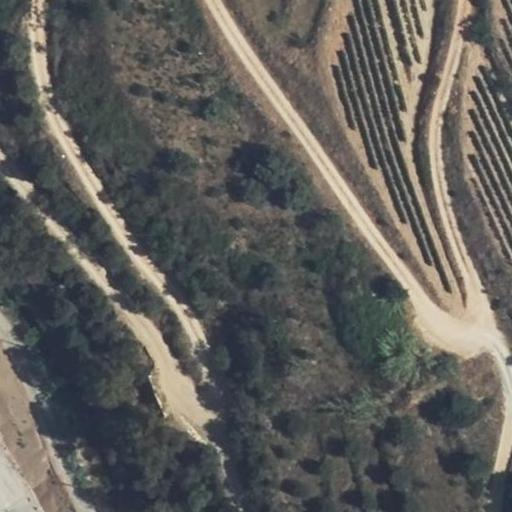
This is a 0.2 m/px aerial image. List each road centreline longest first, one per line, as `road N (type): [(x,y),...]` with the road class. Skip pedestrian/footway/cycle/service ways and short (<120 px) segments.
road 1 (track): [(0,160),(187,394),(214,396),(219,382),(194,319),(98,199),(60,125),(39,49),(38,0)]
road 2 (track): [(214,0),(343,201),(430,320),(447,327),(465,327),(476,293),(436,173),(437,110),(462,0)]
